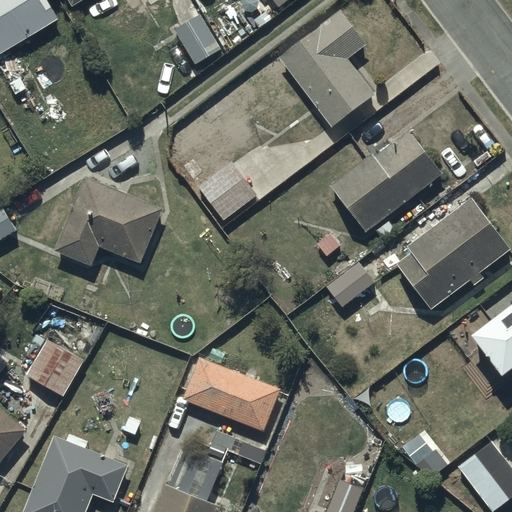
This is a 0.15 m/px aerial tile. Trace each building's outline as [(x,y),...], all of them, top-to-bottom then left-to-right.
[(0,0),(0,47),(59,13),(51,0),(0,0)] [(367,40),(339,4),(279,51),(333,120),(373,88),(347,55),(367,40)] [(202,15),(176,29),(195,64),(221,50),(202,15)] [(367,226),(441,166),(404,119),(329,179),(367,226)] [(223,150),(188,178),(222,220),(258,191),(231,158),(230,159),(223,150)] [(163,202),(85,170),(54,243),(91,258),(99,240),(140,257),(163,202)] [(511,244),(471,191),(407,239),(412,246),(397,258),(432,303),(470,274),(475,281),(485,273),(481,268),(511,244)] [(0,206),(0,241),(17,232),(2,205),(0,206)] [(373,278),(358,258),(325,282),(340,302),(373,278)] [(511,289),(470,322),(501,364),(511,355),(511,289)] [(63,399),(84,361),(45,340),(24,377),(63,399)] [(281,384),(198,351),(181,393),(264,427),(281,384)] [(0,453),(26,424),(0,401),(0,453)] [(128,459),(54,429),(19,511),(82,511),(92,489),(112,497),(128,459)] [(511,490),(511,464),(491,435),(457,460),(491,506),(511,490)] [(352,511),(364,484),(339,474),(324,511),(352,511)] [(216,511),(221,502),(164,478),(149,511),(216,511)]
